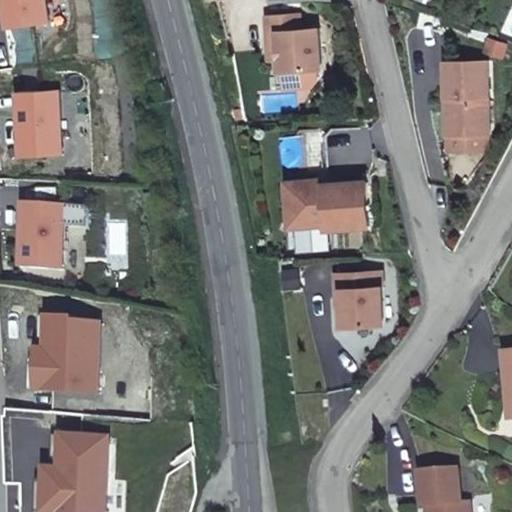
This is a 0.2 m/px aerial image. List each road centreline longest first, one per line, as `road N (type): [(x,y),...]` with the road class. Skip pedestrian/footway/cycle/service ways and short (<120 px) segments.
road 1 (secondary): [(178,0),(235,298),(252,457)]
road 2 (residential): [(440,321),(372,0)]
road 3 (residential): [(440,321),(337,462),(340,511)]
road 4 (residential): [(511,198),(440,321)]
